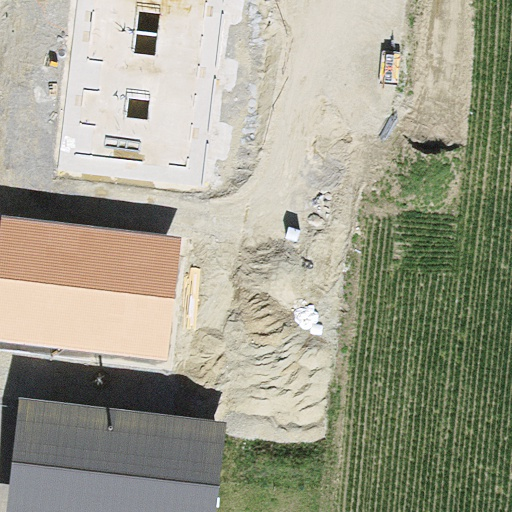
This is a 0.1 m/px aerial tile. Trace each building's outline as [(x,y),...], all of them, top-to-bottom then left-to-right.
[(202,37),(206,0),(96,0),(93,24),(202,37)] [(195,98),(202,37),(93,24),(86,86),(195,98)] [(188,161),(195,99),(87,87),(80,148),(188,161)] [(0,322),(153,339),(163,251),(10,234),(0,322)] [(14,511),(207,511),(217,434),(26,412),(14,511)]
